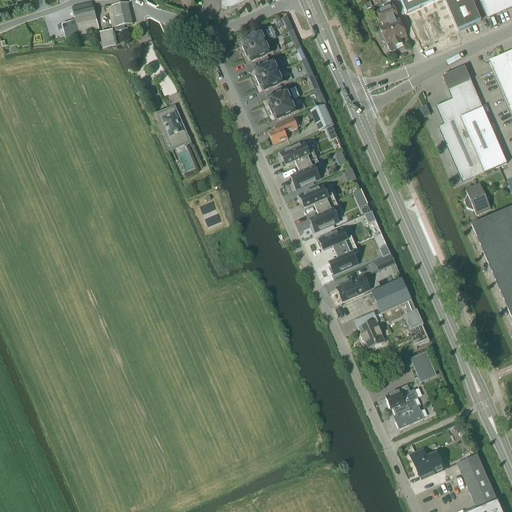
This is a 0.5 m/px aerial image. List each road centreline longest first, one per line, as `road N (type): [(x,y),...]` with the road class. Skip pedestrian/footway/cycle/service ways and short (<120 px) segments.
road 1 (unclassified): [(415,511),(206,36)]
road 2 (secondary): [(511,468),(353,102)]
road 3 (unclassified): [(353,102),(511,33)]
